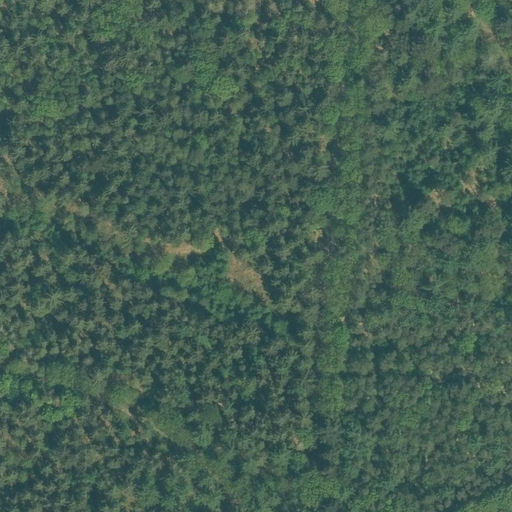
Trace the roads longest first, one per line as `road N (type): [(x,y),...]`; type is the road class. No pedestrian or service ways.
road 1 (track): [(347,0),(304,511)]
road 2 (track): [(0,375),(108,403),(179,446),(237,503)]
